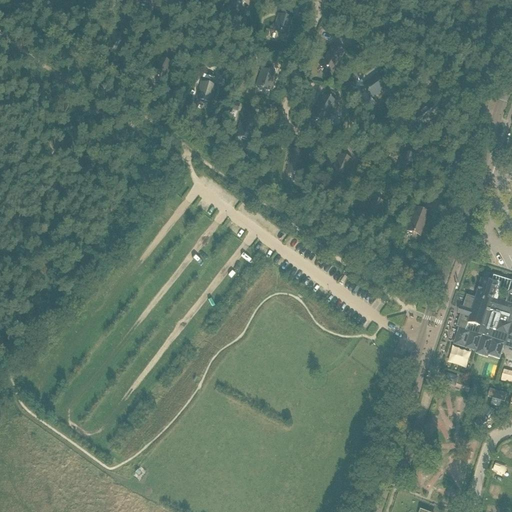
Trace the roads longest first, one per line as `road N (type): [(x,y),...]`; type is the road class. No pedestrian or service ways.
road 1 (secondary): [(364,511),(511,69)]
road 2 (track): [(185,146),(407,310)]
road 3 (track): [(0,13),(185,146)]
